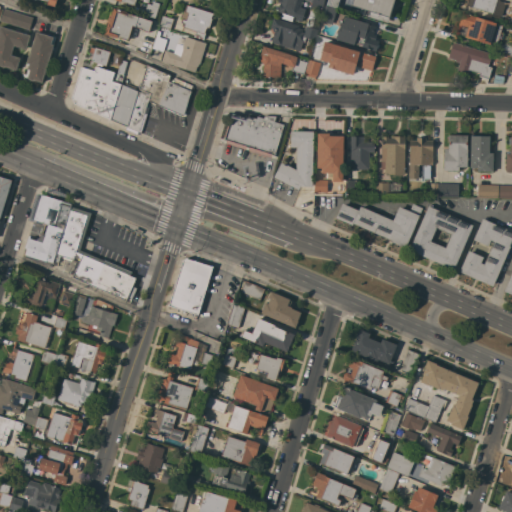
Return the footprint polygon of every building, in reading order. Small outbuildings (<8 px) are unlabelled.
[(305,9),(301,22),(295,20),(295,17),(277,12),(280,3),(277,2),(278,0),(303,0),(301,7),(305,9)] [(324,0),(321,12),(309,9),(311,0),(324,0)] [(328,0),(339,0),(336,9),(326,6),(328,0)] [(394,0),(387,23),(368,17),(370,11),(346,3),(346,0),(394,0)] [(511,6),(508,19),(465,5),(466,0),(496,0),(510,4),(511,0),(511,6)] [(155,18),(143,15),(147,4),(152,5),(153,2),(159,4),(155,18)] [(186,5),(213,13),(209,27),(207,27),(206,29),(207,29),(206,33),(205,32),(203,40),(194,37),(196,31),(183,27),(184,24),(181,23),(182,19),(181,19),(183,12),(184,12),(186,5)] [(337,9),(334,20),(323,17),(326,6),(336,9),(337,9)] [(149,32),(143,30),(143,29),(132,26),(128,40),(117,37),(116,38),(104,34),(106,27),(105,26),(110,11),(112,12),(114,7),(127,12),(127,13),(152,21),(149,32)] [(29,30),(0,21),(0,17),(3,8),(33,17),(29,30)] [(454,40),(462,13),(502,26),(504,26),(502,32),(504,33),(502,39),(500,39),(499,41),(497,41),(496,45),(490,43),(490,44),(465,37),(465,36),(460,35),(458,41),(454,40)] [(159,27),(163,15),(173,18),(170,30),(167,29),(159,27)] [(376,26),(373,34),(376,35),(375,39),(379,40),(376,51),(361,46),(364,38),(356,36),(353,45),(336,39),(336,38),(334,37),(335,32),(338,33),(341,22),(343,23),(346,16),(376,26)] [(294,49),(294,50),(271,42),(273,36),(272,35),(274,32),(273,31),(272,30),(272,28),(270,28),(273,17),(299,26),(298,28),(302,29),(301,32),(304,33),(306,26),(318,30),(314,40),(305,38),(304,42),(302,42),(300,51),(294,49)] [(0,26),(30,35),(25,49),(13,46),(10,55),(20,58),(16,70),(5,67),(3,67),(0,66),(0,26)] [(165,35),(160,33),(159,37),(166,39),(163,51),(152,48),(159,27),(167,29),(165,35)] [(36,32),(53,37),(51,44),(53,45),(42,83),(34,80),(32,81),(29,80),(28,78),(26,78),(29,70),(26,69),(28,64),(26,63),(36,32)] [(206,43),(199,64),(198,63),(197,66),(196,66),(194,72),(177,67),(173,66),(173,65),(161,61),(165,50),(173,53),(176,43),(182,45),(185,36),(206,43)] [(335,43),(344,45),(344,46),(362,52),(361,52),(376,56),(371,71),(359,68),(359,67),(355,66),(352,74),(327,67),(329,63),(319,60),(324,41),(334,45),(335,43)] [(492,54),(488,66),(492,67),(488,78),(479,76),(479,73),(469,70),(467,76),(456,72),(459,63),(455,61),(455,60),(448,58),(453,42),(492,54)] [(511,53),(511,57),(500,54),(504,42),(511,45),(511,53)] [(296,56),(295,57),(297,57),(296,59),(307,62),(303,74),(292,70),(293,67),(281,63),(280,77),(262,77),(263,63),(260,61),(260,58),(260,57),(261,56),(260,55),(263,46),(296,56)] [(101,68),(95,66),(89,64),(92,54),(89,52),(91,47),(94,48),(94,47),(110,52),(106,66),(102,65),(101,68)] [(123,75),(117,73),(121,60),(127,61),(123,75)] [(320,63),(319,64),(315,79),(305,76),(309,60),(320,63)] [(170,76),(168,81),(170,82),(171,80),(173,80),(174,77),(192,85),(190,91),(191,91),(183,116),(148,101),(151,94),(138,88),(146,65),(170,76)] [(109,119),(74,104),(71,97),(80,67),(93,71),(95,66),(101,68),(114,72),(111,81),(120,84),(109,119)] [(493,83),(494,74),(504,76),(503,83),(493,83)] [(126,127),(109,119),(120,84),(137,91),(126,127)] [(137,91),(145,95),(144,99),(148,101),(146,107),(149,107),(144,121),(140,133),(139,133),(138,133),(137,133),(126,129),(126,127),(137,91)] [(223,143),(231,116),(246,120),(247,116),(256,119),(256,116),(263,118),(264,116),(275,116),(274,122),(284,125),(273,158),(223,143)] [(313,131),(312,187),(299,186),(298,190),(274,177),(281,163),(286,166),(286,165),(296,170),(296,147),(290,147),(290,131),(313,131)] [(321,168),(317,168),(317,133),(329,133),(329,136),(343,136),(342,181),(332,181),(332,172),(321,172),(321,168)] [(443,171),(444,149),(448,149),(448,135),(467,135),(467,148),(467,167),(458,167),(458,171),(443,171)] [(364,137),(364,142),(374,142),(374,152),(369,152),(368,169),(350,169),(351,136),(364,137)] [(384,174),(384,169),(380,169),(381,161),(381,149),(381,138),(382,138),(382,137),(388,137),(388,138),(390,138),(390,136),(405,136),(404,175),(384,174)] [(489,153),(492,153),(492,171),(477,171),(477,168),(470,168),(470,136),(489,136),(489,153)] [(511,170),(511,136),(508,136),(507,153),(504,153),(503,171),(511,170)] [(409,179),(409,164),(409,140),(416,140),(416,137),(426,137),(426,141),(432,141),(432,165),(428,165),(428,166),(425,166),(425,165),(418,165),(418,179),(409,179)] [(0,176),(11,180),(0,219),(0,176)] [(327,180),(327,192),(313,192),(313,180),(327,180)] [(356,193),(345,192),(345,180),(356,180),(356,193)] [(388,183),(388,194),(377,194),(377,182),(388,183)] [(438,194),(430,194),(430,183),(438,183),(438,194)] [(438,183),(458,184),(458,197),(438,197),(438,194),(438,183)] [(498,185),(498,198),(477,197),(477,185),(498,185)] [(511,185),(511,198),(500,198),(500,185),(511,185)] [(53,261),(52,263),(46,261),(25,255),(27,248),(26,248),(29,238),(42,242),(43,238),(41,237),(42,234),(44,234),(47,224),(42,222),(41,225),(35,223),(35,220),(30,219),(38,194),(71,204),(70,207),(71,207),(71,208),(56,255),(54,261),(53,261)] [(358,210),(360,206),(392,220),(398,206),(409,211),(412,204),(422,208),(405,248),(391,242),(392,240),(353,223),(352,225),(335,218),(342,203),(358,210)] [(408,250),(428,206),(472,225),(453,270),(408,250)] [(71,208),(56,255),(77,263),(72,278),(127,301),(136,277),(78,251),(88,214),(71,208)] [(483,257),(480,263),(484,264),(493,242),(490,240),(487,246),(473,240),(482,218),(506,229),(507,226),(511,228),(511,239),(509,246),(510,246),(492,286),(459,272),(468,250),(483,257)] [(198,315),(196,320),(174,314),(175,308),(169,306),(179,274),(184,260),(186,258),(213,267),(198,315)] [(511,294),(503,291),(511,270),(511,294)] [(47,295),(43,308),(23,302),(26,292),(34,295),(39,277),(59,284),(55,298),(47,295)] [(259,300),(240,291),(245,280),(264,289),(259,300)] [(75,294),(71,307),(59,303),(63,291),(75,294)] [(289,300),(287,306),(291,307),(291,308),(301,312),(297,321),(298,321),(295,328),(260,313),(265,302),(268,303),(270,299),(268,298),(271,291),(289,300)] [(70,313),(72,306),(73,306),(75,296),(76,296),(76,294),(86,297),(85,299),(86,299),(83,310),(82,309),(80,316),(70,313)] [(238,328),(228,325),(234,304),(245,308),(238,328)] [(117,314),(114,326),(112,325),(108,339),(99,336),(100,332),(96,330),(97,327),(82,322),(81,321),(81,318),(81,317),(82,317),(85,316),(86,315),(88,315),(91,306),(117,314)] [(22,322),(26,312),(37,316),(35,322),(37,322),(40,323),(41,324),(51,327),(50,330),(52,330),(50,335),(49,335),(48,337),(49,337),(48,342),(47,342),(46,343),(47,344),(47,346),(45,346),(45,348),(30,344),(30,346),(28,345),(28,343),(17,340),(18,334),(15,333),(18,323),(20,324),(20,323),(22,322)] [(64,330),(53,327),(56,316),(67,319),(64,330)] [(275,325),(274,327),(287,332),(287,331),(294,334),(287,352),(264,342),(262,346),(241,337),(243,334),(240,333),(242,330),(251,334),(258,318),(275,325)] [(396,345),(389,364),(378,360),(377,362),(350,351),(359,330),(370,334),(368,338),(380,343),(382,339),(396,345)] [(190,369),(178,366),(178,367),(165,363),(167,353),(172,354),(176,355),(178,347),(175,346),(176,341),(186,344),(188,339),(198,343),(190,369)] [(16,342),(14,348),(17,349),(17,350),(34,355),(25,381),(14,377),(15,375),(10,374),(10,373),(2,371),(5,360),(13,363),(15,356),(10,354),(14,341),(16,342)] [(77,341),(94,346),(95,343),(102,345),(101,350),(105,351),(101,365),(98,364),(95,374),(90,373),(91,371),(70,365),(77,341)] [(238,351),(233,368),(222,364),(225,354),(226,354),(228,347),(238,351)] [(411,378),(406,376),(407,373),(400,371),(407,350),(419,354),(411,378)] [(54,365),(40,361),(43,352),(45,352),(45,351),(57,355),(54,365)] [(266,377),(267,373),(255,369),(257,362),(255,362),(254,364),(247,362),(251,351),(258,354),(259,352),(261,353),(260,354),(276,360),(276,357),(282,359),(284,359),(284,361),(285,361),(283,367),(285,367),(284,371),(281,370),(278,379),(276,378),(275,380),(266,377)] [(58,353),(68,356),(63,370),(53,367),(54,365),(57,355),(58,353)] [(204,353),(215,356),(212,367),(201,363),(204,353)] [(383,371),(382,375),(387,377),(386,381),(381,380),(377,390),(372,387),(370,390),(348,381),(344,379),(343,378),(343,376),(344,374),(346,372),(350,374),(352,368),(349,367),(349,366),(348,366),(351,358),(383,371)] [(478,383),(471,399),(473,400),(471,405),(472,405),(467,416),(468,417),(462,430),(450,424),(451,423),(446,421),(453,404),(454,405),(459,395),(443,388),(442,390),(439,389),(429,385),(428,386),(420,382),(423,375),(422,374),(424,368),(427,360),(436,364),(436,365),(478,383)] [(195,387),(198,378),(206,380),(203,391),(196,389),(195,390),(193,389),(186,410),(168,403),(167,404),(154,400),(157,389),(162,391),(164,386),(163,385),(162,383),(162,381),(163,379),(164,378),(167,377),(168,371),(174,373),(172,381),(176,383),(177,380),(184,382),(183,385),(193,388),(193,387),(195,387)] [(232,396),(240,375),(278,388),(269,414),(255,409),(256,405),(232,396)] [(33,397),(32,400),(26,398),(22,408),(21,408),(19,414),(3,409),(1,414),(0,413),(0,384),(1,385),(2,381),(1,380),(1,378),(5,379),(6,378),(36,388),(35,392),(36,393),(35,397),(33,397)] [(79,383),(81,378),(95,382),(92,392),(93,393),(92,395),(90,396),(87,396),(84,407),(58,399),(64,379),(79,383)] [(340,398),(337,396),(341,386),(377,400),(376,403),(383,406),(379,417),(371,414),(370,416),(368,416),(367,419),(361,416),(360,418),(359,417),(359,418),(336,408),(340,398)] [(396,407),(385,402),(390,390),(401,395),(396,407)] [(45,393),(55,396),(52,405),(42,403),(45,393)] [(408,398),(428,407),(433,395),(446,401),(445,403),(444,403),(435,423),(403,409),(408,398)] [(227,404),(223,414),(205,407),(208,397),(227,404)] [(165,410),(169,411),(168,413),(176,416),(172,428),(184,432),(181,441),(145,430),(148,421),(151,422),(151,421),(155,423),(158,415),(155,414),(158,404),(159,404),(157,409),(165,412),(165,410)] [(234,405),(268,417),(265,427),(264,426),(263,429),(253,426),(250,435),(227,427),(234,405)] [(38,412),(34,425),(23,421),(27,409),(38,412)] [(394,435),(380,431),(387,413),(385,412),(386,410),(401,415),(394,435)] [(53,412),(70,417),(71,414),(78,416),(77,421),(83,422),(80,432),(79,431),(78,436),(75,434),(71,445),(62,442),(63,440),(54,437),(53,439),(46,436),(53,412)] [(182,420),(184,412),(198,417),(196,425),(182,420)] [(420,431),(415,429),(415,430),(412,429),(412,430),(400,425),(401,424),(400,423),(401,421),(402,422),(406,413),(424,420),(420,431)] [(326,436),(329,429),(326,428),(329,420),(332,421),(335,414),(361,426),(360,427),(363,428),(355,447),(353,446),(352,447),(326,436)] [(0,416),(15,421),(12,429),(17,431),(14,442),(7,440),(6,442),(5,442),(5,445),(3,446),(0,445),(0,416)] [(44,431),(34,428),(38,417),(48,420),(44,431)] [(461,436),(457,445),(453,443),(450,449),(453,450),(450,456),(436,450),(441,438),(427,432),(431,423),(461,436)] [(188,449),(198,453),(207,429),(197,425),(188,449)] [(412,446),(401,441),(406,429),(417,434),(412,446)] [(228,436),(245,442),(246,439),(260,443),(256,456),(254,455),(253,458),(252,457),(249,466),(234,461),(234,460),(221,456),(228,436)] [(376,438),(389,443),(385,454),(386,455),(386,457),(388,458),(386,462),(384,461),(383,464),(368,457),(376,438)] [(13,457),(17,442),(28,445),(24,460),(13,457)] [(164,448),(161,458),(163,459),(160,468),(158,467),(156,473),(137,467),(139,460),(135,459),(138,451),(142,452),(144,442),(164,448)] [(319,463),(323,453),(320,452),(323,444),(354,456),(349,467),(351,467),(350,470),(349,469),(346,474),(345,475),(343,474),(343,473),(319,463)] [(73,453),(72,456),(73,456),(71,465),(67,464),(65,470),(64,470),(63,475),(67,477),(65,485),(53,482),(55,474),(38,469),(39,463),(38,463),(39,458),(41,458),(41,457),(49,459),(49,457),(47,457),(47,456),(46,455),(47,450),(49,451),(49,449),(50,449),(51,446),(73,453)] [(387,467),(393,452),(414,461),(407,476),(387,467)] [(432,457),(455,467),(448,483),(444,482),(443,485),(441,485),(418,476),(421,467),(426,469),(432,457)] [(30,476),(20,473),(25,458),(31,460),(30,464),(34,466),(30,476)] [(229,467),(226,477),(230,478),(231,474),(234,474),(235,469),(241,471),(242,470),(250,473),(248,481),(250,481),(249,485),(246,485),(246,486),(247,487),(245,493),(244,492),(242,499),(240,498),(242,492),(212,483),(215,475),(213,474),(217,463),(229,467)] [(390,494),(379,489),(387,468),(399,473),(390,494)] [(164,470),(181,475),(178,487),(160,481),(164,470)] [(338,506),(316,496),(318,490),(316,489),(317,487),(312,485),(317,472),(325,475),(325,476),(355,489),(354,494),(357,495),(355,500),(349,498),(348,501),(344,499),(345,496),(339,494),(337,499),(340,500),(338,506)] [(197,486),(185,482),(187,475),(200,479),(197,486)] [(378,484),(374,493),(352,484),(355,475),(378,484)] [(143,510),(130,505),(131,501),(128,499),(127,498),(129,493),(130,493),(130,492),(126,491),(128,486),(127,486),(129,479),(133,481),(132,481),(133,481),(134,481),(149,485),(148,488),(149,489),(143,510)] [(0,491),(0,480),(10,484),(7,494),(0,491)] [(29,480),(42,484),(42,482),(50,484),(50,485),(53,486),(53,485),(56,486),(56,487),(59,488),(58,490),(60,491),(61,493),(61,496),(58,498),(56,498),(56,499),(59,500),(58,506),(56,505),(54,511),(51,511),(43,508),(43,509),(39,508),(38,509),(35,508),(35,506),(27,504),(27,503),(23,502),(20,511),(9,508),(13,497),(23,500),(29,480)] [(420,511),(408,507),(415,491),(416,491),(418,487),(438,495),(433,507),(439,510),(438,511),(420,511)] [(182,511),(178,511),(171,510),(177,490),(188,493),(182,511)] [(198,511),(202,499),(204,499),(206,494),(204,493),(205,491),(236,500),(234,509),(240,511),(239,511),(198,511)] [(511,511),(506,511),(498,509),(506,491),(511,493),(511,511)] [(9,508),(0,505),(0,497),(1,493),(12,496),(9,508)] [(397,505),(394,511),(389,511),(379,508),(383,499),(397,505)] [(301,511),(306,502),(314,505),(314,504),(320,506),(319,508),(329,511),(301,511)] [(356,511),(361,503),(371,507),(368,511),(356,511)]
